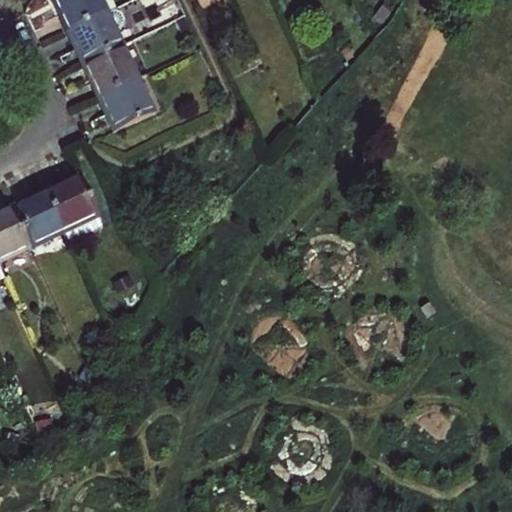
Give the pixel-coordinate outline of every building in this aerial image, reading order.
[(68,35),(114,13),(107,0),(51,0),(60,16),(68,35)] [(76,51),(84,68),(120,50),(129,46),(123,32),(123,24),(120,17),(114,13),(68,35),(76,51)] [(120,50),(84,68),(91,84),(99,101),(135,84),(120,50)] [(151,117),(135,84),(99,101),(107,118),(115,135),(151,117)] [(63,234),(68,245),(104,228),(80,179),(63,187),(45,195),(63,234)] [(29,203),(13,211),(30,249),(63,234),(45,195),(29,203)] [(0,216),(0,262),(30,249),(13,211),(0,216)] [(112,285),(117,296),(134,287),(128,277),(112,285)]
